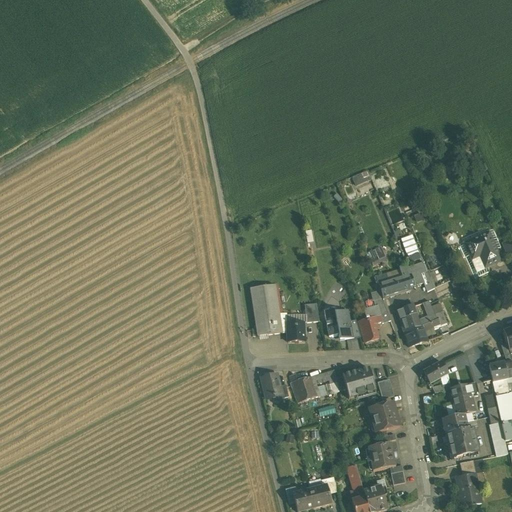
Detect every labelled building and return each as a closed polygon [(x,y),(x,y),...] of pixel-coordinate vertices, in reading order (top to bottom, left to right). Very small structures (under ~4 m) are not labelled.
[(369,172),(354,177),(357,186),(372,181),(369,172)] [(464,244),(459,246),(474,280),(490,273),(487,267),(501,261),(496,250),(501,248),(493,231),(489,233),(487,228),(462,239),(464,244)] [(407,256),(419,253),(414,236),(402,239),(407,256)] [(511,240),(502,245),(509,261),(511,259),(511,240)] [(385,262),(380,249),(371,253),(373,259),(377,257),(379,264),(385,262)] [(423,263),(407,268),(410,276),(414,286),(423,284),(421,276),(427,272),(423,263)] [(407,268),(399,270),(401,278),(402,277),(405,277),(410,276),(407,268)] [(386,276),(376,279),(383,300),(407,292),(404,283),(396,286),(395,280),(389,282),(386,276)] [(410,276),(405,277),(408,288),(414,286),(410,276)] [(401,278),(395,280),(396,286),(404,283),(402,277),(401,278)] [(274,287),(250,290),(257,338),(281,334),(279,315),(274,287)] [(381,300),(379,292),(376,293),(371,294),(375,307),(377,307),(382,323),(381,323),(381,324),(390,321),(385,307),(381,300)] [(411,302),(399,306),(400,310),(413,306),(411,302)] [(316,305),(304,307),(306,324),(319,323),(317,312),(316,305)] [(430,305),(424,308),(428,318),(434,316),(431,308),(430,305)] [(440,305),(431,308),(434,316),(436,321),(438,320),(440,328),(448,326),(440,305)] [(400,310),(396,312),(404,333),(418,328),(414,316),(416,315),(413,306),(400,310)] [(375,307),(364,310),(366,320),(372,319),(374,325),(381,323),(382,323),(377,307),(375,307)] [(340,343),(354,340),(350,323),(348,311),(335,314),(334,310),(324,312),(329,339),(338,337),(340,343)] [(287,315),(279,315),(281,334),(287,334),(286,324),(287,324),(287,315)] [(428,318),(422,321),(424,326),(431,323),(436,321),(434,316),(428,318)] [(366,320),(359,322),(364,343),(378,339),(374,325),(372,319),(366,320)] [(436,321),(431,323),(433,328),(434,331),(440,328),(438,320),(436,321)] [(350,323),(354,340),(361,339),(356,322),(350,323)] [(424,326),(422,327),(424,333),(433,328),(431,323),(424,326)] [(287,324),(286,324),(287,334),(287,343),(304,342),(303,324),(287,324)] [(404,333),(403,334),(409,349),(427,343),(424,333),(422,327),(418,328),(404,333)] [(511,329),(502,332),(507,346),(509,352),(511,352),(511,351),(511,329)] [(509,352),(507,346),(501,348),(506,363),(506,365),(511,363),(511,355),(511,352),(509,352)] [(441,363),(424,373),(429,385),(447,375),(441,363)] [(511,363),(506,365),(506,363),(503,364),(507,380),(511,378),(511,363)] [(503,364),(489,368),(493,384),(505,381),(507,381),(507,380),(503,364)] [(356,373),(342,377),(342,378),(346,391),(348,400),(375,393),(369,370),(359,372),(360,373),(356,374),(356,373)] [(333,371),(327,373),(330,384),(336,382),(336,380),(333,371)] [(323,374),(296,382),(295,376),(290,377),(290,382),(288,382),(289,385),(291,385),(296,404),(315,398),(312,386),(315,385),(326,381),(323,374)] [(279,388),(276,376),(261,380),(266,401),(281,397),(279,388)] [(342,378),(336,380),(336,382),(339,392),(346,391),(342,378)] [(389,381),(377,384),(382,401),(394,398),(389,381)] [(505,381),(493,384),(495,395),(496,398),(508,395),(505,381)] [(449,384),(432,389),(434,395),(448,391),(447,389),(450,388),(449,384)] [(477,384),(468,386),(471,396),(478,394),(476,386),(477,386),(477,384)] [(285,386),(279,388),(281,397),(282,400),(288,398),(285,386)] [(468,386),(450,391),(452,401),(471,396),(468,386)] [(511,394),(508,395),(496,398),(498,408),(499,415),(501,422),(502,424),(509,423),(511,421),(511,394)] [(495,395),(485,397),(487,411),(498,408),(496,398),(495,395)] [(471,396),(452,401),(457,418),(463,417),(475,414),(471,396)] [(392,405),(369,411),(376,434),(399,428),(392,405)] [(498,408),(487,411),(489,418),(499,415),(498,408)] [(499,415),(489,418),(490,425),(501,422),(499,415)] [(457,418),(442,421),(445,435),(457,432),(456,426),(465,424),(463,417),(457,418)] [(511,436),(509,423),(502,424),(505,442),(511,440),(511,436)] [(465,424),(456,426),(457,432),(445,435),(451,461),(479,455),(473,429),(466,431),(465,424)] [(496,459),(507,456),(500,425),(488,427),(496,459)] [(394,435),(382,439),(384,444),(395,441),(394,435)] [(390,444),(368,449),(370,459),(367,460),(367,464),(371,463),(373,473),(389,469),(395,468),(393,459),(396,459),(395,452),(392,453),(390,444)] [(471,463),(459,466),(461,478),(474,475),(471,463)] [(395,468),(389,469),(390,475),(402,473),(401,467),(395,468)] [(355,468),(349,469),(351,477),(358,475),(355,468)] [(402,473),(390,475),(393,487),(405,484),(402,473)] [(461,478),(455,479),(462,508),(482,504),(478,486),(475,487),(473,476),(476,475),(475,474),(474,475),(461,478)] [(358,475),(351,477),(354,488),(361,486),(359,478),(358,475)] [(333,478),(322,481),(324,487),(326,486),(328,493),(336,491),(333,478)] [(324,487),(309,490),(314,509),(331,504),(328,493),(326,486),(324,487)] [(361,486),(354,488),(358,501),(365,500),(363,493),(361,486)] [(292,488),(285,490),(288,503),(294,501),(292,495),(294,494),(292,488)] [(380,488),(375,490),(374,489),(373,488),(369,489),(368,491),(368,492),(363,493),(365,500),(368,511),(384,511),(387,511),(388,510),(388,509),(388,507),(386,506),(385,506),(380,488)] [(294,494),(292,495),(294,501),(296,511),(302,511),(314,509),(309,490),(294,494)] [(358,501),(352,503),(354,511),(368,511),(365,500),(358,501)]
